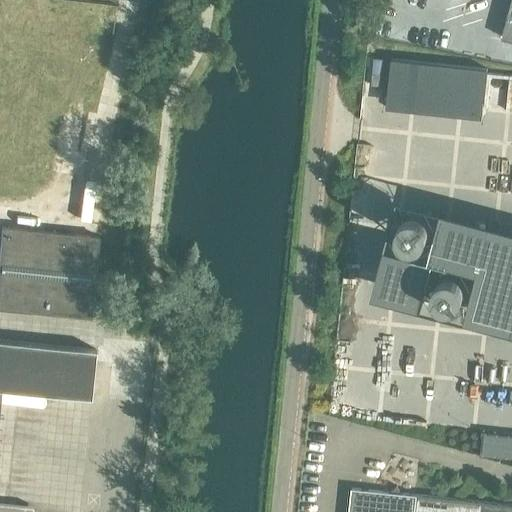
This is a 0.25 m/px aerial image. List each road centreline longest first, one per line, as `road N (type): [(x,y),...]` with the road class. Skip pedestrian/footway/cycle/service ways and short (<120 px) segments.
road 1 (tertiary): [(329,0),(279,511)]
road 2 (unknown): [(511,474),(347,430)]
